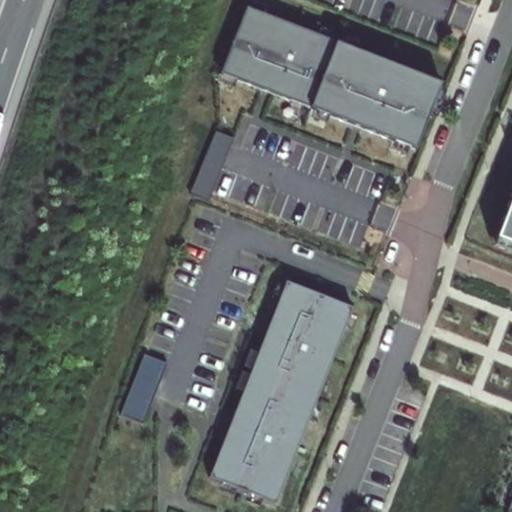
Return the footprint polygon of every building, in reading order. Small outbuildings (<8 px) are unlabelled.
[(242,14),(217,77),(408,152),(432,89),(242,14)] [(232,141),(216,135),(191,198),(207,205),(232,141)] [(511,205),(498,240),(499,240),(511,245),(511,205)] [(511,245),(499,240),(496,248),(511,253),(511,245)] [(352,308),(285,282),(284,285),(278,300),(257,354),(251,369),(248,376),(242,391),(208,478),(222,483),(237,489),(247,493),(262,499),(275,504),(309,420),(315,404),(318,396),(324,381),(344,328),(350,313),(352,308)] [(278,300),(284,285),(277,282),(271,298),(278,300)] [(357,316),(350,313),(344,328),(352,331),(357,316)] [(244,366),(251,369),(257,354),(250,351),(244,366)] [(235,389),(242,391),(248,376),(241,373),(235,389)] [(331,383),(324,381),(318,396),(325,399),(331,383)] [(322,407),(315,404),(309,420),(316,423),(322,407)] [(234,496),(237,489),(222,483),(219,490),(234,496)] [(259,506),(262,499),(247,493),(244,501),(259,506)]
